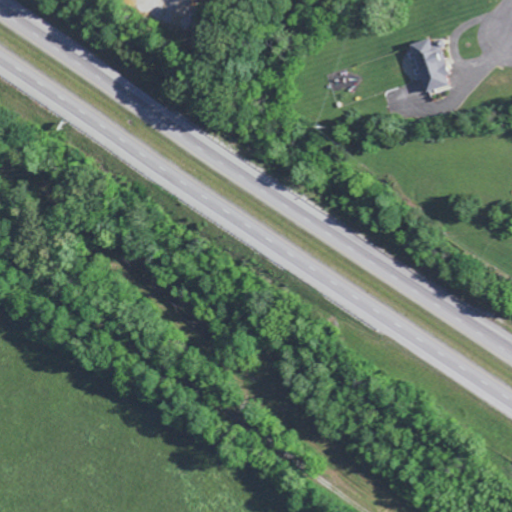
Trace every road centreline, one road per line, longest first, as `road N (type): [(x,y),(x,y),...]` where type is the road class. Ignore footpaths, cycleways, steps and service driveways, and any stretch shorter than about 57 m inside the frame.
road 1 (motorway): [(0,56),(511,399)]
road 2 (motorway): [(511,352),(0,10)]
